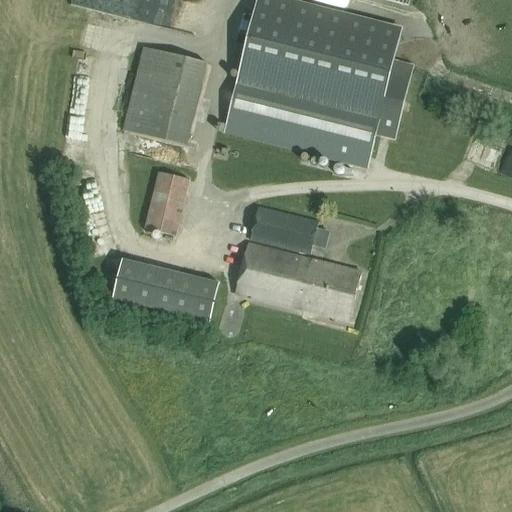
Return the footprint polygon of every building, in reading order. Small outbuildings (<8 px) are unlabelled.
[(132,0),(208,16),(211,0),(132,0)] [(401,34),(312,11),(267,0),(259,0),(225,136),(367,171),(375,137),(395,142),(413,68),(394,63),(401,34)] [(144,50),(123,133),(187,149),(207,66),(144,50)] [(495,175),(505,150),(474,137),(465,162),(495,175)] [(87,167),(107,159),(102,147),(82,155),(87,167)] [(159,176),(145,231),(177,239),(191,182),(159,176)] [(102,237),(118,233),(111,207),(114,206),(108,185),(89,191),(102,237)] [(260,209),(251,243),(310,258),(319,224),(260,209)] [(350,324),(362,274),(249,247),(237,297),(350,324)] [(220,286),(122,262),(113,301),(210,325),(220,286)]
